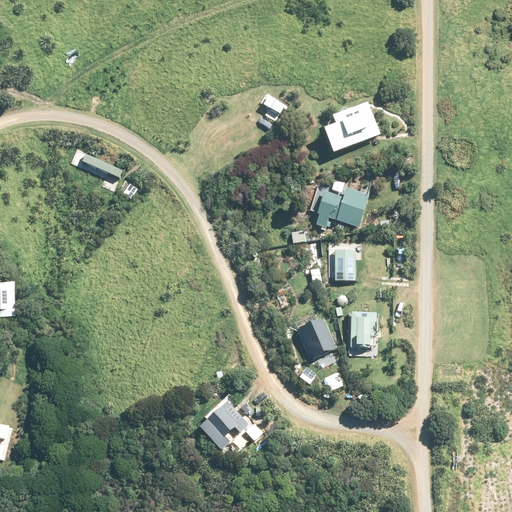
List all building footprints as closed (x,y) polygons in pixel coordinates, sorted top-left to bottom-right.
[(286,105),(268,94),(267,95),(266,94),(260,103),(280,114),(286,105)] [(380,139),(365,101),(325,117),(329,127),(317,132),(327,160),(380,139)] [(122,169),(86,155),(81,165),(118,180),(122,169)] [(342,191),(320,184),(310,222),(330,227),(332,220),(359,227),(370,188),(345,181),(342,191)] [(381,226),(382,227),(384,228),(386,228),(388,227),(389,226),(390,225),(391,223),(391,221),(390,219),(389,218),(387,217),(385,217),(383,217),(382,218),(381,219),(380,221),(380,222),(380,224),(381,226)] [(302,229),(289,231),(291,245),(303,243),(302,229)] [(365,282),(365,241),(333,241),(333,282),(365,282)] [(0,317),(15,317),(14,282),(0,282),(0,317)] [(336,305),(338,306),(339,307),(341,307),(343,306),(345,305),(346,304),(346,302),(346,300),(345,298),(344,297),(343,296),(341,296),(339,296),(337,297),(336,298),(335,300),(335,301),(335,303),(336,305)] [(383,313),(347,312),(346,357),(382,358),(383,313)] [(335,350),(322,317),(303,325),(316,358),(335,350)] [(248,420),(223,395),(191,427),(216,452),(248,420)]
